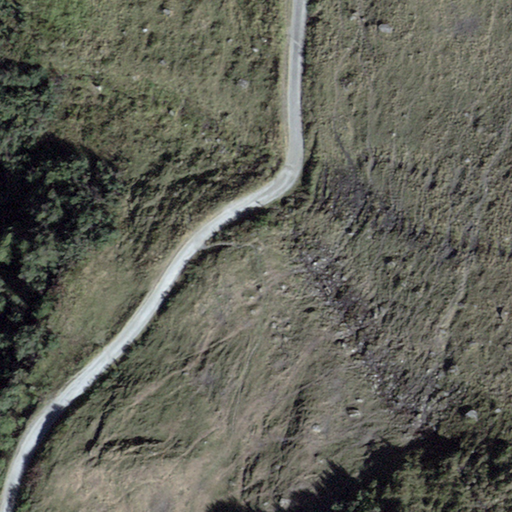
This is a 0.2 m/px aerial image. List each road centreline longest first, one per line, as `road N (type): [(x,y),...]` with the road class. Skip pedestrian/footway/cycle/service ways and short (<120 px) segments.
road 1 (track): [(224,218),(119,351),(43,424),(11,475),(1,511)]
road 2 (track): [(294,0),(287,177),(257,205),(224,218)]
